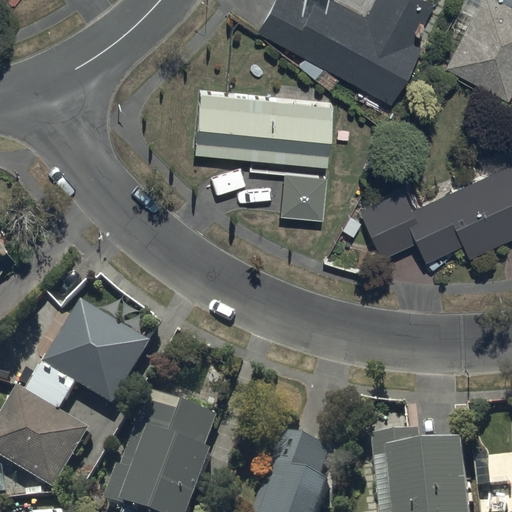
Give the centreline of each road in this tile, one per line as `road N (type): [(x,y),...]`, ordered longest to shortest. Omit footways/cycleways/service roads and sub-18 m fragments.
road 1 (residential): [(46,89),(143,227),(182,264),(258,311),(342,340),(511,339)]
road 2 (residential): [(46,89),(101,55),(158,0)]
